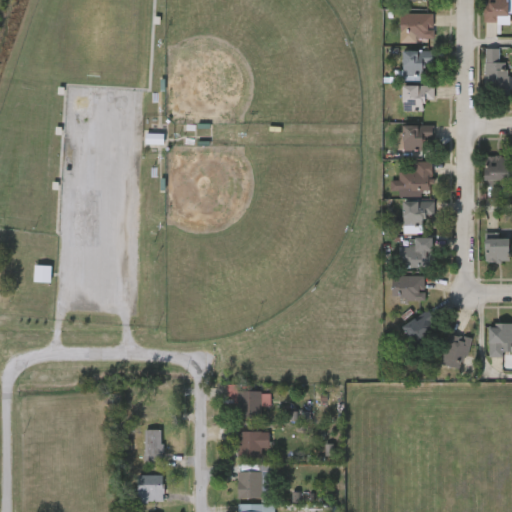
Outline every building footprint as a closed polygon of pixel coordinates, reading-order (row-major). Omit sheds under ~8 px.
[(483,0),(508,0),(508,21),(483,21),(483,0)] [(398,13),(432,13),(432,40),(398,40),(398,13)] [(400,51),(432,51),(432,66),(420,66),(420,78),(400,78),(400,51)] [(483,63),(507,63),(507,95),(483,95),(483,63)] [(400,111),(400,85),(432,85),(432,99),(422,99),(422,111),(400,111)] [(400,152),(400,126),(431,126),(431,138),(421,138),(421,152),(400,152)] [(146,144),(162,145),(163,135),(146,134),(146,144)] [(483,186),(483,156),(506,156),(506,186),(483,186)] [(430,161),(430,191),(398,191),(398,171),(414,171),(414,161),(430,161)] [(399,202),(432,202),(432,226),(399,226),(399,202)] [(398,247),(412,247),(412,238),(430,238),(430,267),(398,267),(398,247)] [(508,238),(508,261),(483,261),(483,238),(508,238)] [(51,283),(51,267),(35,266),(34,282),(51,283)] [(423,300),(390,300),(390,275),(423,275),(423,300)] [(437,331),(409,344),(400,324),(429,312),(437,331)] [(510,323),(510,343),(502,343),(502,357),(487,357),(487,323),(510,323)] [(461,344),(454,374),(430,369),(437,339),(461,344)] [(238,417),(238,390),(269,390),(269,405),(260,405),(260,417),(238,417)] [(162,421),(137,421),(137,395),(162,395),(162,421)] [(161,429),(161,458),(145,458),(145,429),(161,429)] [(269,447),(262,447),(262,456),(237,456),(237,431),(269,431),(269,447)] [(261,470),(261,498),(236,498),(236,470),(261,470)] [(262,497),(269,498),(270,473),(263,472),(262,497)] [(163,475),(163,502),(137,502),(137,475),(163,475)]
